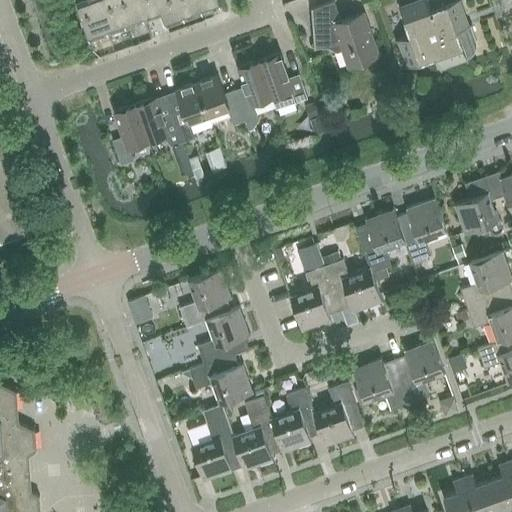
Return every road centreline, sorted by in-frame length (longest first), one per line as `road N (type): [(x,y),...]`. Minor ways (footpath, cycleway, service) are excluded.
road 1 (unclassified): [(234,227),(511,130)]
road 2 (residential): [(234,227),(284,360),(395,323)]
road 3 (residential): [(35,102),(248,23),(260,14),(261,0)]
road 4 (residential): [(181,511),(93,276)]
road 5 (residential): [(248,511),(474,433)]
road 6 (residential): [(93,276),(35,102)]
road 7 (unclassified): [(93,276),(234,227)]
